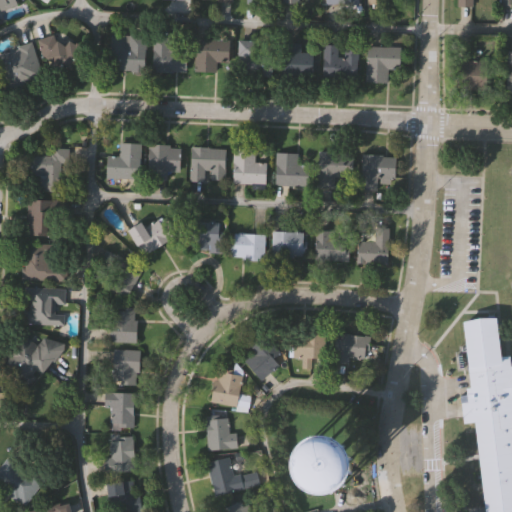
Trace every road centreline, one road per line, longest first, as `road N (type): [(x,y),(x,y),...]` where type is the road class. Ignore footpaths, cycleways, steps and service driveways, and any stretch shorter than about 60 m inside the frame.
road 1 (residential): [(511,128),(93,106),(0,133)]
road 2 (residential): [(391,511),(387,435),(420,213),(428,0)]
road 3 (residential): [(177,511),(169,404),(188,351),(220,316),(273,295),(407,307)]
road 4 (residential): [(220,316),(190,284),(175,280),(167,302),(199,337)]
